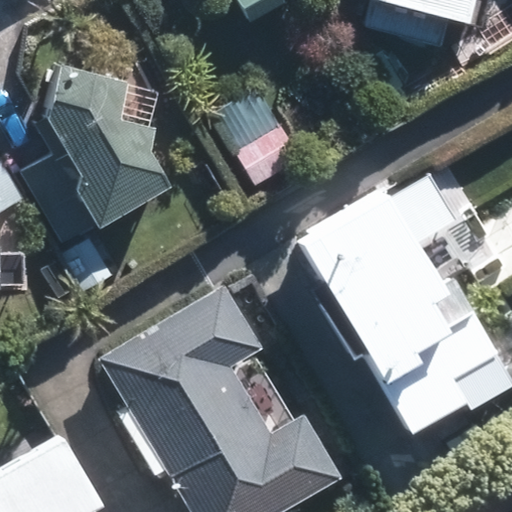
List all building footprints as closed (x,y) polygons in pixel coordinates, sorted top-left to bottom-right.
[(276,0),(275,0),(219,0),(238,26),(276,0)] [(32,90),(42,108),(19,121),(42,160),(16,175),(54,241),(159,181),(98,75),(88,81),(78,64),(32,90)] [(228,90),(176,124),(215,184),(267,151),(228,90)] [(359,192),(260,246),(358,425),(457,372),(359,192)] [(189,286),(67,358),(157,511),(223,511),(285,476),(253,421),(218,441),(176,369),(222,342),(189,286)] [(22,433),(0,446),(0,511),(39,511),(63,498),(22,433)]
